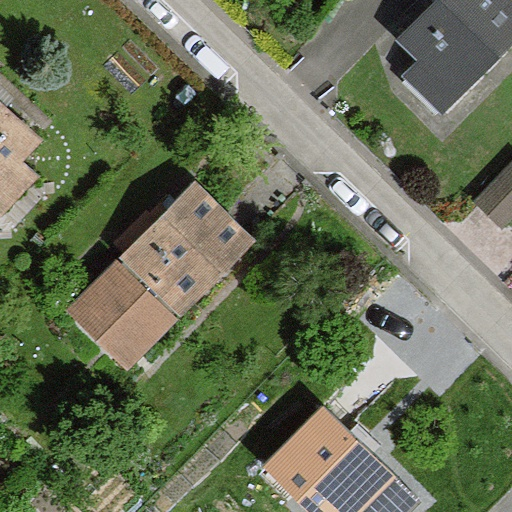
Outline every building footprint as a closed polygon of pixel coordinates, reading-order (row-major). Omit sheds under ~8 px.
[(511,0),(439,0),(404,36),(426,58),(411,73),(446,107),(511,40),(511,0)] [(0,100),(0,182),(41,139),(0,100)] [(511,216),(511,168),(481,200),(504,224),(511,216)] [(252,240),(196,184),(127,254),(130,256),(180,307),(184,311),(252,240)] [(180,307),(130,256),(122,264),(119,262),(88,294),(143,351),(176,318),(173,315),(180,307)] [(328,410),(270,466),(316,511),(365,511),(399,478),(328,410)]
